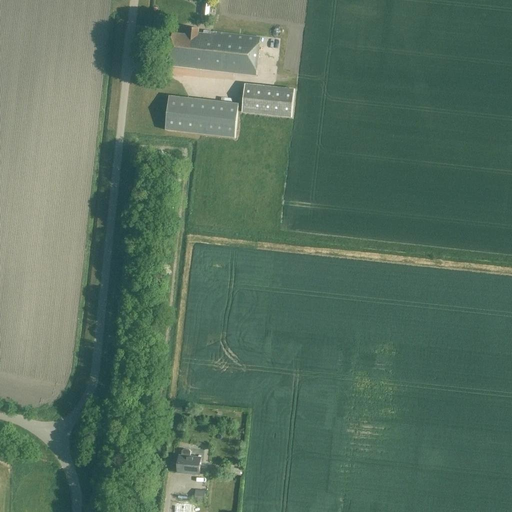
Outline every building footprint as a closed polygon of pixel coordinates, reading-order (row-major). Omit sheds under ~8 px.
[(173,33),(169,66),(256,76),(261,38),(211,32),(204,31),(204,34),(198,33),(199,29),(188,28),(187,35),(173,33)] [(295,90),(245,84),(242,112),(291,118),(295,90)] [(166,130),(235,138),(239,103),(169,96),(166,130)] [(180,456),(179,473),(200,475),(202,458),(180,456)] [(196,490),(195,500),(205,501),(206,491),(196,490)] [(181,503),(179,511),(191,511),(193,504),(181,503)]
